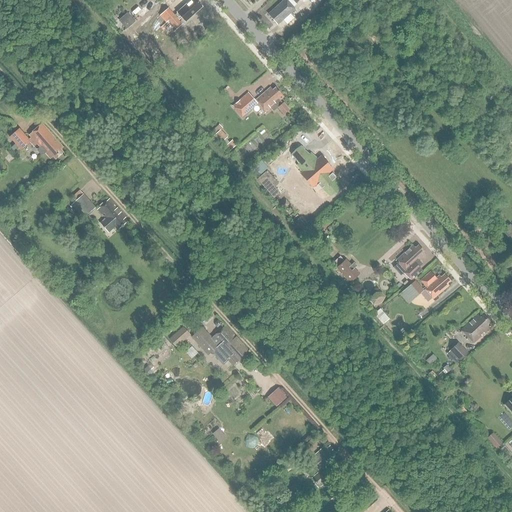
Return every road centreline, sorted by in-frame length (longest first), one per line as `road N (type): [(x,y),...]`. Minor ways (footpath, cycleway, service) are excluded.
road 1 (residential): [(396,511),(0,74)]
road 2 (secondary): [(511,321),(225,0)]
